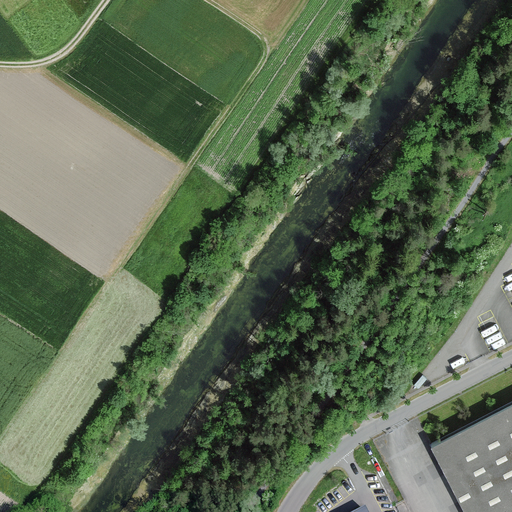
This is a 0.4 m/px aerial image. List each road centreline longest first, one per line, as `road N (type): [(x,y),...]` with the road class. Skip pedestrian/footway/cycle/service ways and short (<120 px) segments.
road 1 (track): [(207,0),(268,47),(111,279)]
road 2 (track): [(511,132),(330,394)]
road 3 (residential): [(288,511),(339,448),(511,357)]
road 4 (track): [(330,394),(246,511)]
road 5 (track): [(0,64),(52,59),(106,0)]
